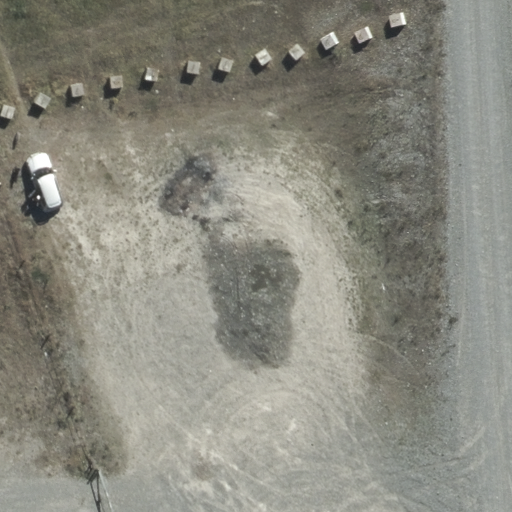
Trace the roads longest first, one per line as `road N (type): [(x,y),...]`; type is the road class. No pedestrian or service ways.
road 1 (unclassified): [(83,511),(511,497)]
road 2 (unclassified): [(511,369),(483,0)]
